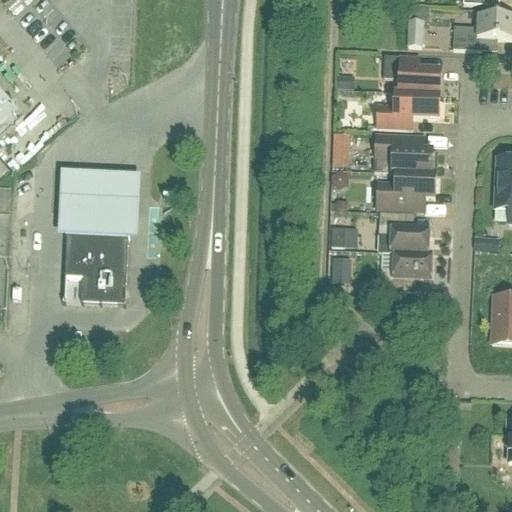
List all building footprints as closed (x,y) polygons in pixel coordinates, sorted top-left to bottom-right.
[(511,0),(463,0),(463,10),(499,12),(500,0),(511,0)] [(511,23),(501,23),(502,15),(481,14),(481,22),(478,22),(477,34),(454,33),(453,56),(497,58),(498,46),(511,46),(511,23)] [(422,53),(423,27),(408,26),(407,52),(422,53)] [(399,99),(440,101),(441,76),(414,75),(415,64),(385,62),(384,85),(400,86),(399,99)] [(349,83),(338,83),(338,94),(349,95),(349,83)] [(399,99),(395,98),(395,113),(378,112),(377,135),(407,136),(408,125),(439,126),(440,101),(399,99)] [(0,144),(7,138),(13,139),(14,132),(22,125),(14,117),(15,111),(9,110),(0,100),(0,144)] [(375,179),(392,180),(396,180),(396,179),(432,181),(432,180),(433,157),(408,156),(408,143),(376,141),(375,179)] [(348,174),(349,158),(335,158),(334,162),(334,173),(348,174)] [(511,164),(497,164),(495,215),(510,216),(509,230),(511,229),(511,164)] [(142,182),(61,178),(58,241),(139,245),(142,182)] [(436,181),(432,180),(432,181),(396,179),(396,180),(396,191),(378,190),(377,216),(409,217),(410,204),(435,205),(436,181)] [(332,216),(347,217),(347,209),(332,209),(332,216)] [(380,259),(395,260),(395,259),(428,261),(428,260),(430,235),(406,234),(407,220),(380,218),(379,242),(381,242),(380,259)] [(345,254),(345,235),(332,234),(332,253),(345,254)] [(126,313),(130,242),(119,241),(67,238),(64,283),(83,284),(81,310),(117,312),(126,313)] [(487,244),(475,243),(474,256),(487,256),(487,244)] [(432,260),(428,260),(428,261),(395,259),(395,260),(394,276),(381,275),(380,299),(407,300),(408,286),(431,287),(432,260)] [(334,276),(334,289),(348,289),(348,276),(334,276)] [(511,303),(494,303),(492,350),(511,350),(511,303)]
